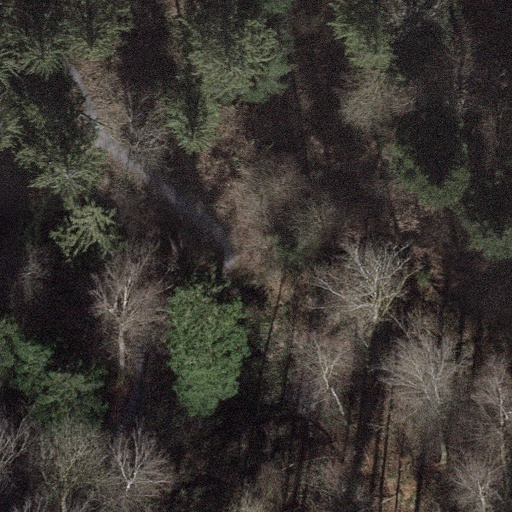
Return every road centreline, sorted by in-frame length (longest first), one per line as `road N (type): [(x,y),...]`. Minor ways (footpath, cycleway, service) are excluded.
road 1 (track): [(511,331),(446,356),(384,350),(311,316),(238,255)]
road 2 (track): [(238,255),(96,142)]
